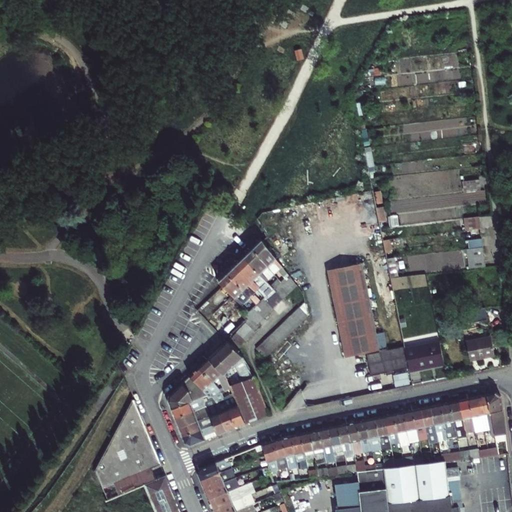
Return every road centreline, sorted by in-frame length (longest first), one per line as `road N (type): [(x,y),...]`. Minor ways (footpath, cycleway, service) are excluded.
road 1 (residential): [(511,384),(492,379),(265,427),(174,464)]
road 2 (residential): [(223,220),(140,374),(174,464)]
